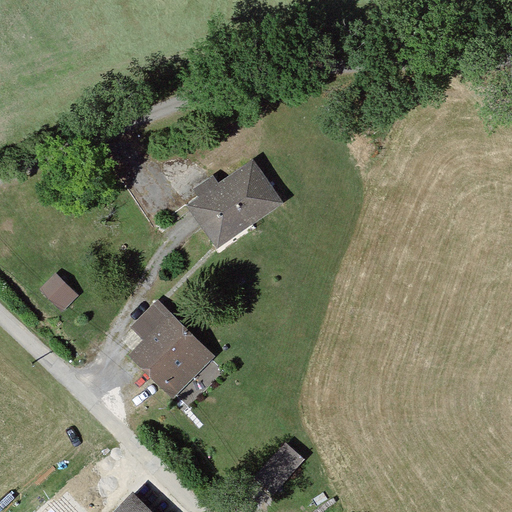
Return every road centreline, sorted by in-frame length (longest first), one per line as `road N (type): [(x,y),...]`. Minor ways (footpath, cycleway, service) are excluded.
road 1 (track): [(111,131),(276,75),(511,59)]
road 2 (unclassified): [(0,315),(198,511)]
